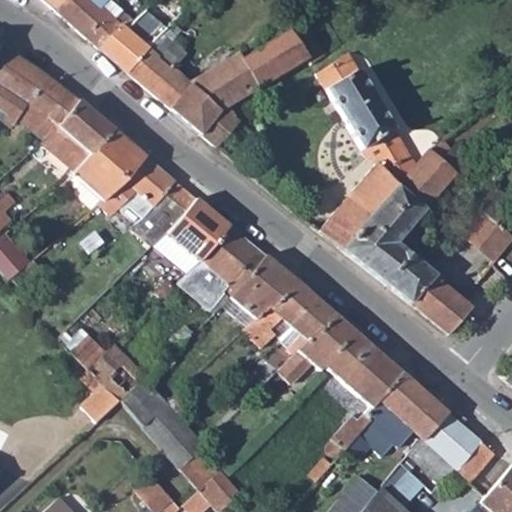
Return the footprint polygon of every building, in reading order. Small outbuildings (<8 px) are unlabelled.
[(39,0),(56,14),(68,0),(39,0)] [(68,0),(56,14),(98,50),(121,26),(126,31),(133,22),(107,0),(68,0)] [(206,15),(221,0),(194,0),(193,1),(206,15)] [(98,50),(126,74),(165,29),(144,12),(133,22),(126,31),(121,26),(98,50)] [(291,12),(279,23),(286,32),(300,24),(291,12)] [(171,23),(165,29),(126,74),(199,135),(218,112),(228,106),(257,89),(241,59),(238,55),(193,81),(190,85),(171,70),(185,55),(170,41),(180,32),(171,23)] [(257,89),(306,60),(309,66),(324,57),(308,34),(300,24),(286,32),(241,59),(257,89)] [(39,71),(0,45),(0,111),(3,114),(0,118),(0,120),(11,128),(20,114),(37,127),(32,133),(43,143),(57,129),(78,101),(39,71)] [(375,164),(317,233),(341,252),(414,168),(346,55),(315,75),(366,161),(371,158),(375,164)] [(43,143),(41,145),(74,173),(89,156),(90,158),(113,131),(78,101),(57,129),(43,143)] [(236,119),(228,106),(218,112),(199,135),(215,149),(240,123),(236,119)] [(102,202),(107,198),(123,183),(144,158),(113,131),(90,158),(89,156),(74,173),(72,175),(102,202)] [(447,336),(471,309),(394,245),(457,179),(461,183),(481,160),(460,141),(451,151),(440,141),(427,150),(414,168),(341,252),(447,336)] [(126,206),(140,218),(153,207),(174,183),(144,158),(123,183),(107,198),(121,212),(126,206)] [(174,183),(153,207),(140,218),(128,230),(150,248),(157,242),(163,235),(170,227),(195,200),(174,183)] [(511,206),(511,202),(492,186),(473,207),(481,214),(483,213),(495,223),(511,206)] [(7,193),(0,199),(0,230),(10,222),(3,214),(15,203),(7,193)] [(199,264),(229,228),(195,200),(170,227),(163,235),(199,264)] [(474,217),(460,242),(495,262),(510,237),(474,217)] [(191,270),(176,285),(208,311),(223,294),(230,300),(265,257),(229,228),(199,264),(194,271),(192,269),(191,270)] [(163,235),(157,242),(191,270),(192,269),(194,271),(199,264),(163,235)] [(2,236),(0,237),(0,274),(6,282),(10,279),(27,265),(2,236)] [(230,300),(254,320),(266,308),(273,314),(299,284),(265,257),(230,300)] [(27,265),(10,279),(24,294),(34,286),(31,282),(41,275),(31,262),(27,265)] [(269,330),(280,320),(290,329),(317,302),(299,284),(273,314),(266,308),(254,320),(243,331),(260,350),(274,336),(269,330)] [(290,329),(299,337),(285,351),(292,356),(308,341),(311,344),(335,317),(317,302),(290,329)] [(318,372),(322,368),(353,333),(335,317),(311,344),(308,341),(292,356),(276,372),(290,387),(311,365),(318,372)] [(184,327),(173,337),(182,345),(192,335),(184,327)] [(353,333),(322,368),(369,409),(399,374),(353,333)] [(104,354),(86,337),(69,353),(86,371),(104,354)] [(86,371),(103,387),(118,403),(143,381),(146,378),(112,345),(104,354),(86,371)] [(168,357),(164,361),(169,366),(173,362),(168,357)] [(363,417),(369,422),(342,452),(355,463),(381,435),(397,449),(412,433),(421,441),(446,414),(399,374),(369,409),(363,417)] [(140,427),(164,405),(143,381),(118,403),(140,427)] [(103,387),(80,408),(94,424),(118,403),(103,387)] [(161,452),(185,428),(164,405),(140,427),(161,452)] [(421,441),(407,455),(439,485),(452,470),(467,483),(492,455),(446,414),(421,441)] [(363,417),(362,416),(357,422),(350,416),(329,440),(332,443),(330,443),(328,444),(326,446),(325,448),(324,451),(325,454),(326,456),(329,458),(332,458),(334,458),(337,456),(338,455),(340,452),(340,449),(342,452),(369,422),(363,417)] [(185,428),(161,452),(178,471),(197,452),(202,447),(185,428)] [(197,493),(216,474),(197,452),(178,471),(197,492),(197,493)] [(511,511),(511,466),(511,465),(478,504),(487,511),(511,511)] [(230,511),(233,510),(228,505),(239,496),(218,472),(216,474),(197,493),(208,505),(213,511),(230,511)] [(171,502),(149,476),(137,486),(147,498),(143,501),(150,509),(152,511),(160,511),(161,511),(171,502)] [(328,511),(360,511),(376,492),(358,477),(328,511)] [(181,506),(186,511),(200,511),(208,505),(197,493),(197,492),(181,506)] [(69,511),(57,499),(43,511),(69,511)] [(161,511),(160,511),(176,511),(179,510),(171,502),(161,511)]
